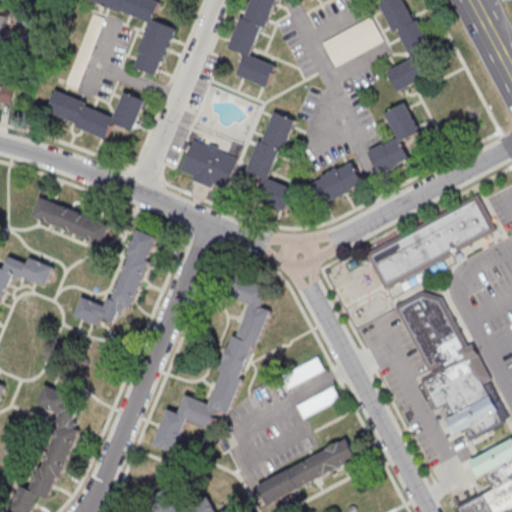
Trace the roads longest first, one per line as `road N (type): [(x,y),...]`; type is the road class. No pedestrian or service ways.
road 1 (residential): [(208,222),(83,511)]
road 2 (residential): [(288,251),(0,143)]
road 3 (residential): [(427,511),(288,251)]
road 4 (residential): [(511,144),(334,240),(288,251)]
road 5 (residential): [(216,0),(137,193)]
